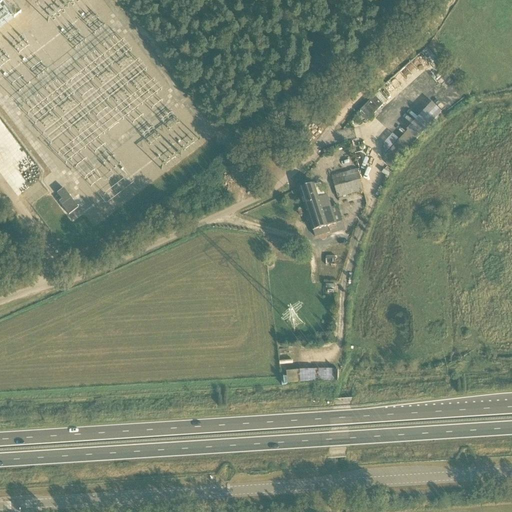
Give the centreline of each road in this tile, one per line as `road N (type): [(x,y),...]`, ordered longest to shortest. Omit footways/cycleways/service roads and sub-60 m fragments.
road 1 (tertiary): [(0,507),(511,473)]
road 2 (trunk): [(511,407),(0,440)]
road 3 (trunk): [(0,460),(511,428)]
road 4 (unclassified): [(0,301),(94,271),(245,200),(286,177),(320,140)]
road 5 (track): [(448,0),(427,33),(320,140)]
